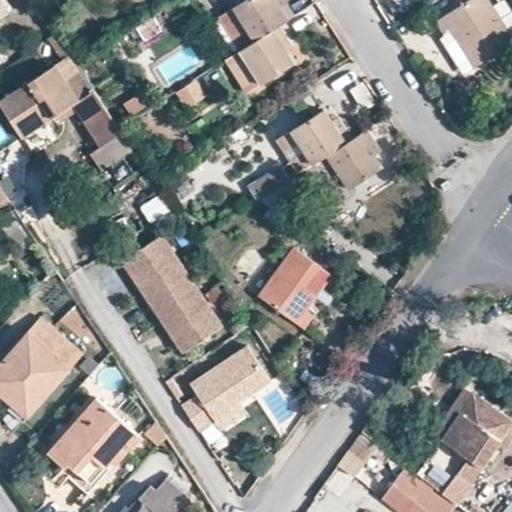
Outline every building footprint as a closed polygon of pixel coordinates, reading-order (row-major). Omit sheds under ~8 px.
[(0,0),(0,17),(9,11),(2,0),(0,0)] [(281,25),(295,16),(285,1),(279,5),(276,0),(245,0),(232,8),(255,41),(281,25)] [(511,36),(487,0),(470,0),(436,22),(444,36),(453,30),(478,67),(511,44),(511,36)] [(291,41),(281,25),(255,41),(224,61),(246,94),(295,64),(287,51),(283,46),(291,41)] [(96,90),(80,64),(58,32),(46,40),(84,98),(96,90)] [(295,47),(291,41),(283,46),(287,51),(295,47)] [(0,102),(0,103),(18,131),(35,121),(39,127),(73,105),(78,102),(55,67),(0,102)] [(196,79),(174,92),(186,109),(207,95),(196,79)] [(84,98),(78,102),(73,105),(101,147),(124,131),(120,126),(96,90),(84,98)] [(133,116),(151,106),(143,93),(125,104),(133,116)] [(327,156),(353,139),(344,122),(336,127),(333,121),(325,109),(290,132),(312,166),(327,156)] [(336,127),(344,122),(340,117),(333,121),(336,127)] [(35,121),(18,131),(23,138),(39,127),(35,121)] [(379,146),(368,130),(353,139),(327,156),(349,190),(384,168),(375,155),(371,150),(379,146)] [(382,151),(379,146),(371,150),(375,155),(382,151)] [(249,188),(257,201),(258,200),(288,181),(291,179),(281,166),(249,188)] [(258,200),(277,212),(301,191),(288,181),(258,200)] [(160,195),(140,207),(151,224),(171,211),(160,195)] [(29,240),(15,220),(2,228),(17,249),(29,240)] [(120,262),(129,275),(138,271),(189,348),(220,326),(161,234),(120,262)] [(259,295),(294,248),(282,240),(248,288),(259,295)] [(332,275),(294,248),(259,295),(258,298),(304,330),(314,316),(306,310),(332,275)] [(138,271),(129,275),(181,353),(189,348),(138,271)] [(39,319),(0,364),(0,381),(13,393),(7,400),(26,418),(81,355),(39,319)] [(183,403),(199,429),(209,422),(207,419),(223,410),(267,380),(247,347),(185,386),(193,398),(183,403)] [(13,393),(0,381),(0,393),(7,400),(13,393)] [(510,425),(472,397),(438,442),(461,459),(447,477),(462,489),(510,425)] [(48,451),(65,466),(67,463),(90,482),(109,461),(114,466),(139,437),(94,398),(48,451)] [(207,419),(209,422),(215,431),(231,421),(223,410),(207,419)] [(381,444),(362,429),(336,462),(355,476),(381,444)] [(67,463),(65,466),(60,471),(87,496),(114,466),(109,461),(90,482),(67,463)] [(448,511),(456,503),(407,465),(381,498),(398,511),(448,511)] [(125,511),(175,511),(187,498),(166,479),(156,491),(149,485),(125,511)] [(511,511),(511,503),(506,502),(502,511),(511,511)]
